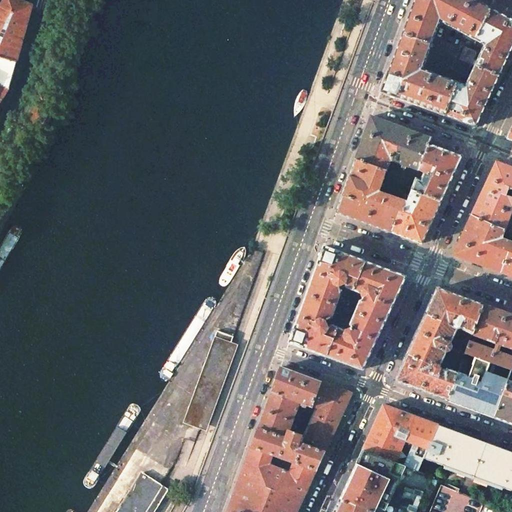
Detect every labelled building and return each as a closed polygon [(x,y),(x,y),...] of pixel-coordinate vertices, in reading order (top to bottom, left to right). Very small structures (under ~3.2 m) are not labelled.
[(18,0),(4,0),(0,8),(0,58),(17,63),(32,6),(18,0)] [(401,34),(431,44),(438,23),(439,23),(441,16),(450,20),(476,34),(491,9),(473,0),(414,0),(409,15),(401,34)] [(511,20),(491,9),(476,34),(487,39),(484,44),(479,56),(477,60),(500,74),(511,47),(511,20)] [(395,52),(388,72),(387,72),(380,92),(397,99),(398,99),(444,116),(458,78),(433,68),(424,64),(426,57),(431,44),(401,34),(395,52)] [(463,41),(458,52),(473,58),(477,60),(479,56),(475,55),(478,48),(477,46),(465,40),(463,41)] [(454,64),(466,69),(468,69),(473,58),(458,52),(454,62),(454,64)] [(0,85),(10,90),(9,88),(17,63),(0,58),(0,85)] [(500,74),(477,60),(470,76),(467,81),(458,78),(444,116),(461,122),(475,127),(489,98),(500,74)] [(0,109),(10,90),(0,85),(0,109)] [(398,127),(371,117),(363,140),(355,160),(386,172),(390,160),(401,164),(401,165),(408,168),(408,167),(419,171),(428,144),(430,138),(398,127)] [(419,171),(411,191),(441,202),(450,181),(462,157),(428,144),(419,171)] [(386,172),(355,160),(346,185),(336,213),(391,233),(402,200),(379,192),(386,172)] [(511,168),(496,162),(494,166),(481,193),(470,217),(504,230),(511,209),(511,168)] [(441,202),(411,191),(407,202),(402,200),(391,233),(421,244),(432,221),(441,202)] [(250,214),(248,218),(210,291),(210,296),(214,299),(219,298),(259,224),(260,221),(258,216),(254,214),(250,214)] [(504,230),(470,217),(461,236),(452,255),(478,265),(501,273),(508,252),(511,253),(511,242),(501,238),(504,230)] [(11,228),(9,231),(0,244),(0,266),(19,238),(21,235),(19,230),(15,228),(11,228)] [(315,269),(306,294),(336,305),(341,292),(336,286),(341,282),(347,288),(354,291),(365,261),(323,246),(315,269)] [(511,253),(508,252),(501,273),(511,276),(511,253)] [(363,294),(364,299),(363,300),(360,301),(355,312),(384,323),(396,297),(406,277),(365,261),(354,291),(363,294)] [(483,305),(437,288),(432,300),(425,315),(451,326),(452,329),(456,331),(459,329),(472,334),(483,305)] [(298,317),(289,343),(326,356),(339,328),(333,326),(327,327),(325,321),(331,318),(336,305),(306,294),(298,317)] [(472,334),(511,348),(511,315),(503,312),(483,305),(472,334)] [(199,307),(197,310),(153,380),(152,385),(156,388),(161,387),(207,317),(209,314),(208,310),(203,307),(199,307)] [(377,338),(384,323),(355,312),(349,324),(351,327),(350,328),(346,331),(339,328),(326,356),(363,370),(377,338)] [(450,351),(451,347),(451,344),(456,331),(452,329),(451,326),(425,315),(418,331),(407,354),(433,365),(436,365),(440,366),(447,353),(450,351)] [(200,428),(233,337),(217,330),(183,422),(193,425),(200,428)] [(511,366),(511,356),(469,341),(466,350),(465,353),(490,362),(500,366),(511,369),(511,366)] [(455,357),(462,360),(465,353),(466,350),(458,348),(458,349),(451,347),(450,351),(456,354),(455,357)] [(458,373),(448,401),(471,409),(494,418),(507,380),(487,372),(490,362),(465,353),(462,360),(458,373)] [(394,381),(448,401),(458,373),(447,369),(445,370),(441,369),(440,366),(436,365),(433,365),(407,354),(400,369),(394,381)] [(269,396),(258,428),(251,446),(273,454),(294,461),(316,469),(320,461),(324,452),(301,444),(299,442),(301,436),(289,431),(300,402),(311,406),(320,382),(280,367),(269,396)] [(511,369),(507,380),(494,418),(511,424),(511,369)] [(318,409),(301,444),(324,452),(336,426),(339,420),(351,393),(333,387),(320,382),(311,406),(318,409)] [(128,406),(83,480),(83,486),(88,489),(94,486),(139,414),(141,411),(139,407),(136,404),(131,404),(128,406)] [(369,435),(351,473),(339,499),(372,511),(425,511),(440,478),(418,470),(423,458),(438,425),(408,414),(383,405),(369,435)] [(423,458),(511,491),(511,452),(496,447),(458,432),(438,425),(423,458)] [(227,511),(296,511),(305,492),(316,469),(294,461),(290,473),(269,466),(273,454),(251,446),(249,453),(227,511)] [(145,511),(162,486),(141,473),(116,511),(145,511)] [(507,511),(441,485),(429,511),(507,511)] [(372,511),(339,499),(333,511),(372,511)]
